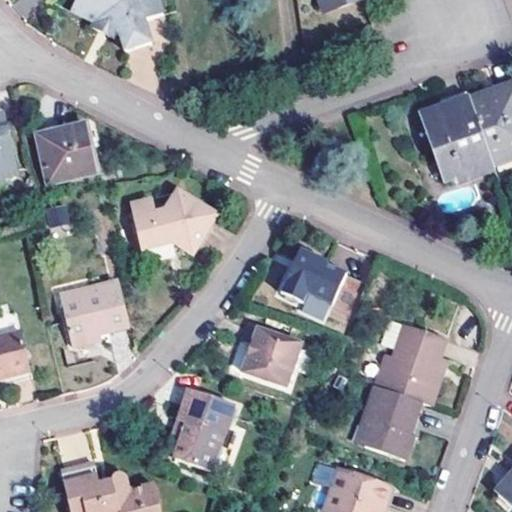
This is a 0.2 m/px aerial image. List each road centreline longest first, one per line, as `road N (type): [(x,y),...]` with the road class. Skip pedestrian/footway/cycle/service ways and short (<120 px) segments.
road 1 (residential): [(285,187),(200,317),(141,381),(107,405),(24,427),(0,465)]
road 2 (residential): [(511,289),(285,187)]
road 3 (residential): [(215,153),(3,41)]
road 4 (residential): [(511,315),(444,511)]
road 5 (residential): [(215,153),(244,133),(394,78)]
